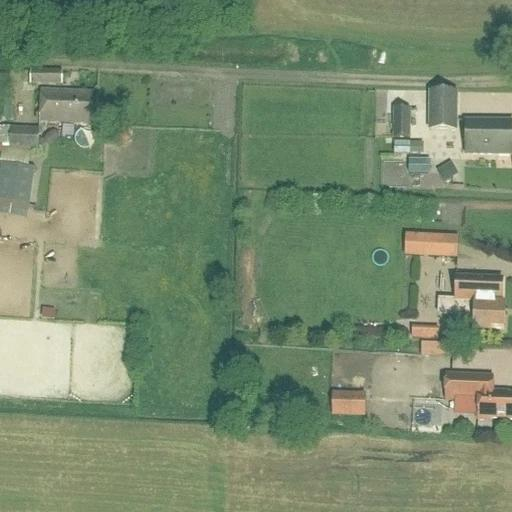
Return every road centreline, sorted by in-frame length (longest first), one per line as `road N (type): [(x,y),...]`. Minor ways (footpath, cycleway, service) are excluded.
road 1 (track): [(346,78),(0,61)]
road 2 (track): [(511,76),(446,83),(346,78)]
